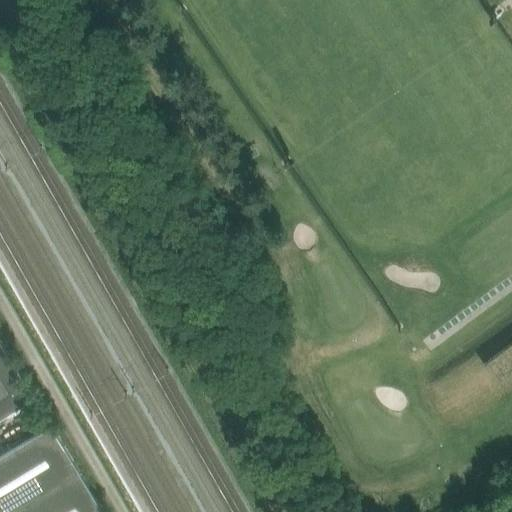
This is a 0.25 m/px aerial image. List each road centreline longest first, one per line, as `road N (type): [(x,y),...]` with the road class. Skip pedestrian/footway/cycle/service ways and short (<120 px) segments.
road 1 (track): [(285,511),(0,7)]
road 2 (track): [(120,511),(0,301)]
